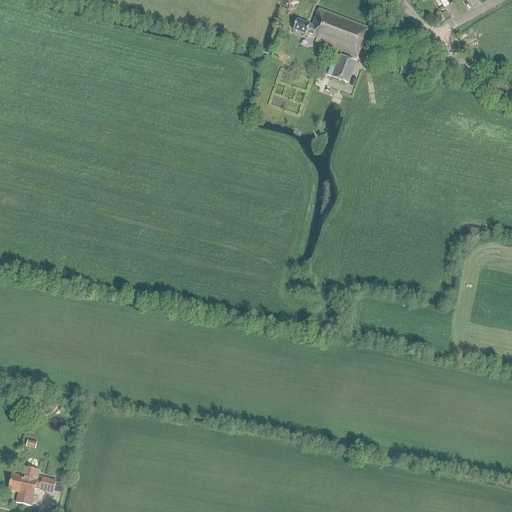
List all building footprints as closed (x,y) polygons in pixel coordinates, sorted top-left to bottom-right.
[(440,0),(443,9),(449,7),(446,0),(440,0)] [(368,28),(318,8),(311,26),(296,20),(292,30),(315,38),(314,40),(356,57),(368,28)] [(355,61),(340,55),(331,77),(346,83),(355,61)] [(410,63),(401,62),(399,75),(408,77),(410,63)] [(37,443),(27,441),(25,448),(35,450),(37,443)] [(12,475),(8,491),(18,493),(16,503),(30,507),(33,496),(35,489),(39,490),(39,491),(53,494),(56,482),(38,477),(39,472),(24,468),(22,477),(12,475)] [(55,492),(62,494),(65,486),(58,484),(55,492)]
